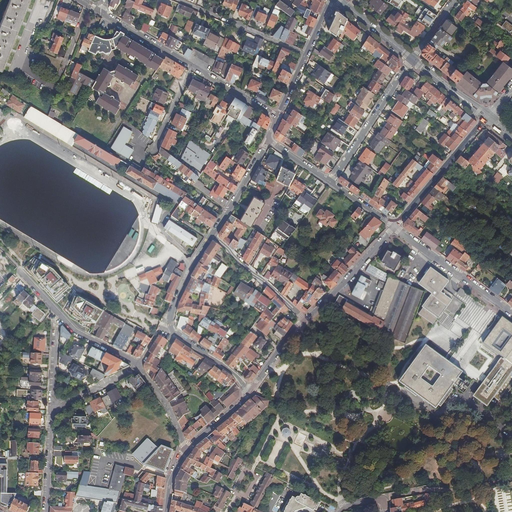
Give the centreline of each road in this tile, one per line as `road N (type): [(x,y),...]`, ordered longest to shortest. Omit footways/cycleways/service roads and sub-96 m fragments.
road 1 (residential): [(17,269),(76,331),(138,366)]
road 2 (residential): [(329,182),(412,58)]
road 3 (unclassified): [(392,227),(511,313)]
road 4 (residential): [(486,118),(392,227)]
road 5 (residential): [(305,53),(178,0)]
road 6 (residential): [(392,227),(303,320)]
road 7 (unclassified): [(211,235),(303,320)]
